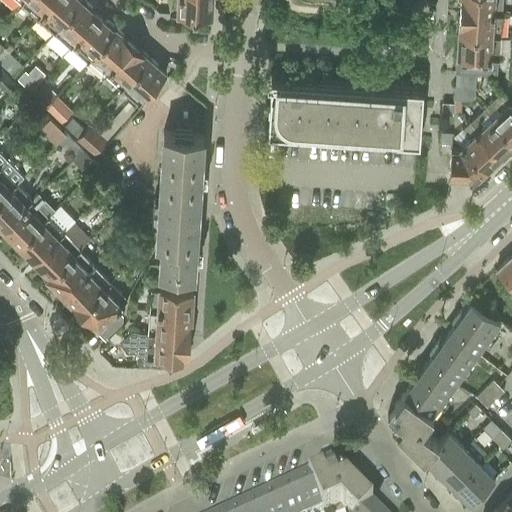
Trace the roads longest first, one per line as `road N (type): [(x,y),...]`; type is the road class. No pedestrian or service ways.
road 1 (residential): [(308,329),(241,211),(233,153),(239,50)]
road 2 (secondary): [(105,498),(331,364)]
road 3 (secondary): [(308,329),(98,450)]
road 4 (unclassified): [(358,408),(140,511)]
road 5 (secondary): [(331,364),(443,272),(484,221)]
road 6 (secondary): [(484,221),(308,329)]
road 7 (tertiary): [(20,331),(70,467)]
road 8 (tertiary): [(98,450),(52,366),(20,331)]
road 9 (residential): [(116,0),(170,47),(239,50)]
road 10 (residential): [(429,511),(358,408)]
